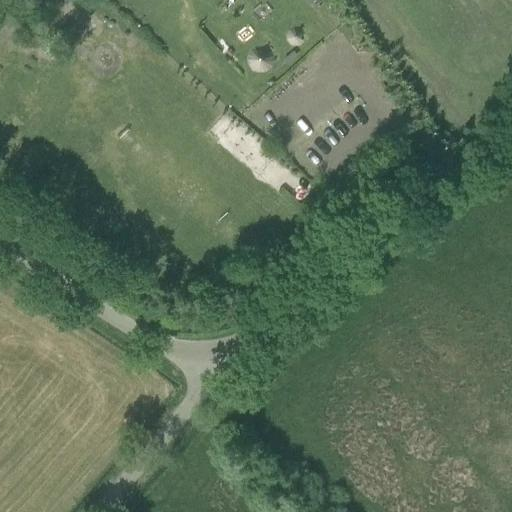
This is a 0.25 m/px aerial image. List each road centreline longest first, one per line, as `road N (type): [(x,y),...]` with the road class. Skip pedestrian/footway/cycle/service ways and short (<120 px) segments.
road 1 (unclassified): [(221,366),(441,188),(511,148)]
road 2 (unclassified): [(221,366),(126,329),(0,243)]
road 3 (unclassified): [(98,511),(221,366)]
